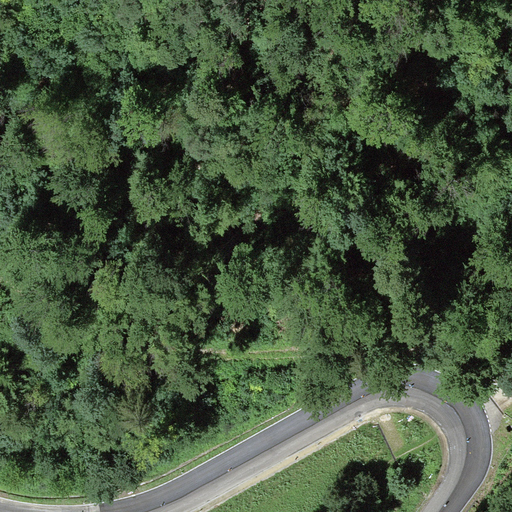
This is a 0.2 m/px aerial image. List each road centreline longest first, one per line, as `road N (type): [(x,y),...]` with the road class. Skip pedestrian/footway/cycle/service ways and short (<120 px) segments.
road 1 (track): [(0,199),(82,296),(135,342),(259,350),(366,339),(413,347),(444,355),(447,403)]
road 2 (secondary): [(440,511),(463,474),(473,432),(427,389),(398,385),(366,393),(181,498),(137,511)]
